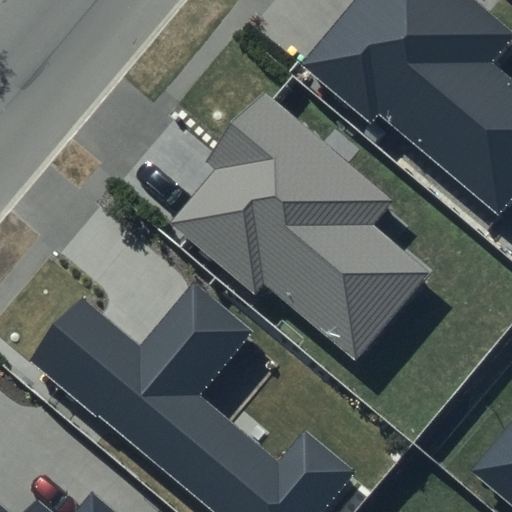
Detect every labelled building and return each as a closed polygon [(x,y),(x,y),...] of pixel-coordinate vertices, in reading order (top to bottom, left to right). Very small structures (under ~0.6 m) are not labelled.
[(511,41),(511,32),(473,0),(352,0),(299,63),(370,123),(379,114),(500,217),(511,202),(511,81),(492,65),(511,41)] [(390,199),(267,95),(209,163),(216,169),(168,225),(252,297),(263,285),(354,363),(430,274),(370,223),(390,199)] [(248,331),(193,285),(139,349),(81,301),(31,360),(214,511),(323,511),(359,470),(304,425),(274,460),(196,394),(248,331)] [(511,426),(473,473),(511,504),(511,426)] [(113,511),(91,494),(75,511),(49,511),(40,504),(32,511),(113,511)]
